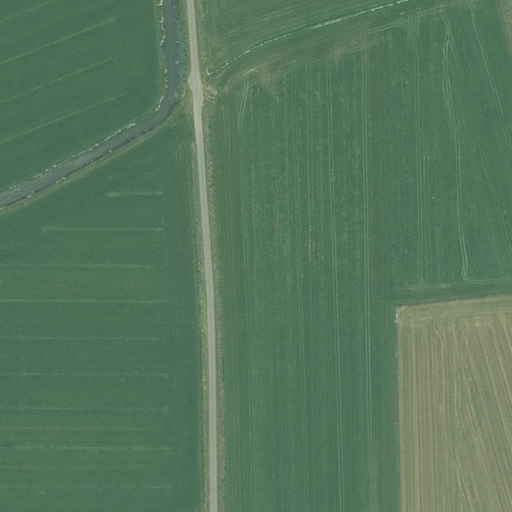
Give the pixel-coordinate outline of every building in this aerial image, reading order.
[(304,66),(361,63),(361,61),(380,60),(379,31),(302,35),(304,66)] [(379,61),(364,61),(366,112),(381,111),(379,61)] [(234,77),(236,117),(289,114),(288,95),(336,93),(335,71),(234,77)] [(289,129),(303,129),(303,114),(289,114),(289,129)] [(364,126),(238,133),(240,168),(311,164),(312,183),(370,179),(368,139),(365,139),(364,126)] [(374,164),(374,174),(383,174),(383,164),(374,164)] [(328,215),(371,215),(372,199),(328,199),(328,215)] [(273,206),(243,207),(243,223),(273,222),(273,206)] [(374,230),(245,236),(247,276),(376,269),(374,230)] [(387,315),(385,277),(306,281),(308,319),(387,315)] [(242,292),(242,312),(257,312),(257,320),(270,320),(270,292),(242,292)]
